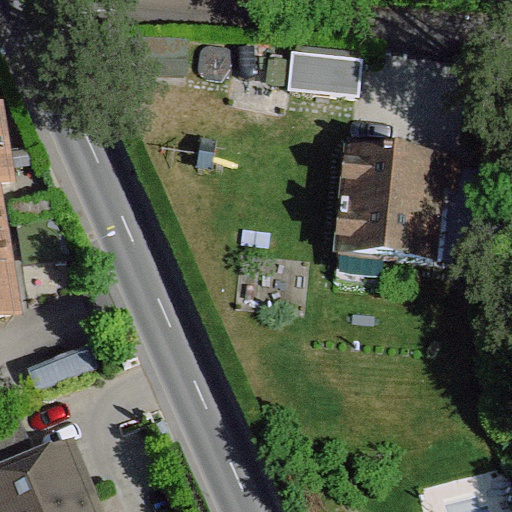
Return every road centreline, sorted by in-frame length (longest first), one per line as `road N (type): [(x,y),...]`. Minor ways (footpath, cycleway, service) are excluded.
road 1 (tertiary): [(31,4),(253,511)]
road 2 (residential): [(31,4),(511,33)]
